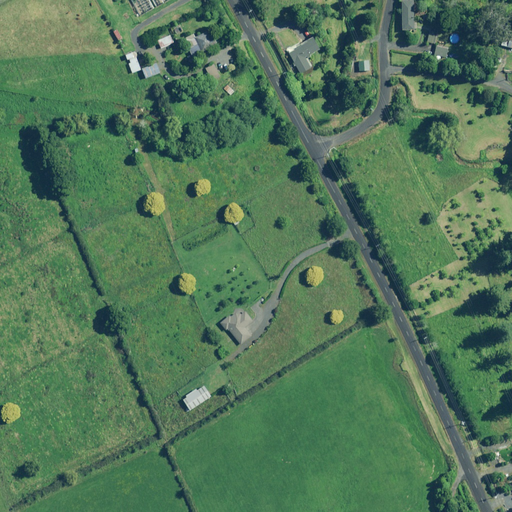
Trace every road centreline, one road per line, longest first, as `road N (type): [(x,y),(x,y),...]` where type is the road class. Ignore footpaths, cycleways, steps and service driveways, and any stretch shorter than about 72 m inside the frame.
road 1 (unclassified): [(486,511),(393,305),(312,152)]
road 2 (unclassified): [(312,152),(363,122),(378,91),(388,0)]
road 3 (unclassified): [(312,152),(231,0)]
